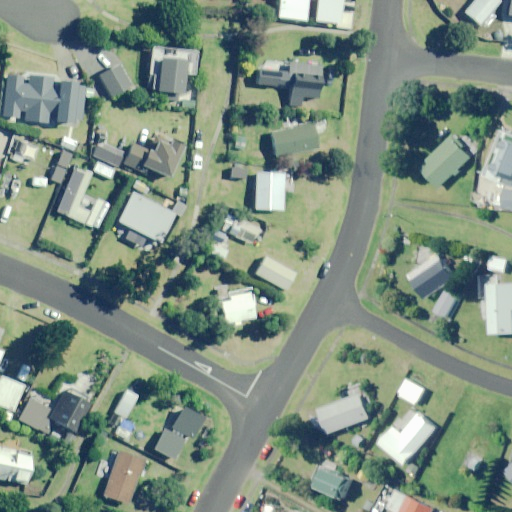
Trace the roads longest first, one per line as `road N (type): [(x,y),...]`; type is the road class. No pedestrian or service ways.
road 1 (residential): [(0,270),(261,408)]
road 2 (residential): [(382,60),(354,231),(328,298)]
road 3 (residential): [(328,298),(471,374),(511,386)]
road 4 (residential): [(382,60),(511,74)]
road 5 (residential): [(328,298),(261,408)]
